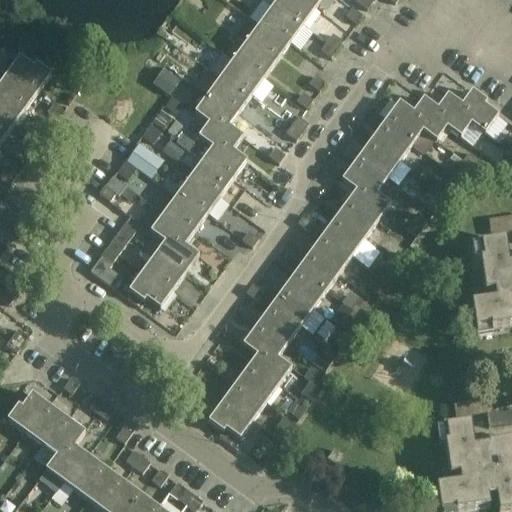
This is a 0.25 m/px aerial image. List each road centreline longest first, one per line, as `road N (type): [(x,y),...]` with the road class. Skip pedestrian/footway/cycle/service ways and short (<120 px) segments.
road 1 (residential): [(380,62),(310,160),(302,200),(187,357),(91,301),(69,300)]
road 2 (residential): [(330,511),(302,491),(247,482),(63,351),(69,300)]
road 3 (residential): [(69,300),(63,254),(76,218),(67,186),(108,131)]
road 4 (residential): [(380,62),(511,33)]
